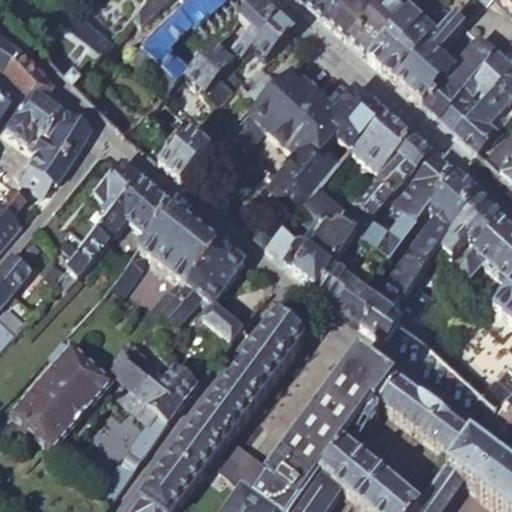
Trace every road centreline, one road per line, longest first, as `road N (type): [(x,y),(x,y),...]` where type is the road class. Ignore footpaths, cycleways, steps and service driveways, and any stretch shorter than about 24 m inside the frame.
road 1 (residential): [(511,212),(282,0)]
road 2 (residential): [(511,463),(292,291)]
road 3 (residential): [(292,291),(124,511)]
road 4 (residential): [(292,291),(106,139)]
road 5 (residential): [(106,139),(0,265)]
road 6 (residential): [(106,139),(0,37)]
